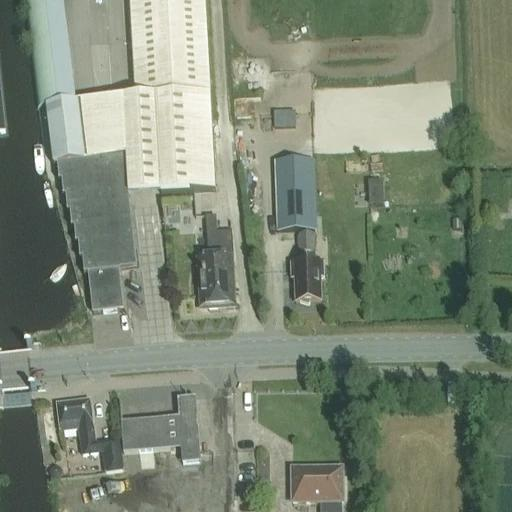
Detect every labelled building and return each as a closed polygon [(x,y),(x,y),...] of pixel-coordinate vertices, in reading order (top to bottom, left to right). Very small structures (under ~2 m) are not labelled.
[(27,0),(38,109),(47,108),(54,168),(57,167),(59,184),(62,183),(63,200),(66,199),(67,215),(70,214),(72,231),(74,230),(76,246),(78,246),(80,262),(83,262),(84,277),(88,277),(93,316),(124,313),(120,274),(121,273),(137,271),(124,160),(85,164),(78,105),(76,105),(62,0),(27,0)] [(216,194),(205,0),(129,0),(135,101),(157,100),(162,197),(216,194)] [(0,135),(9,134),(0,51),(0,135)] [(276,164),(278,234),(312,233),(310,163),(276,164)] [(391,206),(390,181),(375,182),(377,207),(391,206)] [(231,308),(230,296),(234,296),(231,260),(234,260),(232,234),(218,235),(217,219),(206,219),(209,260),(202,261),(203,279),(200,280),(201,298),(204,298),(205,310),(206,310),(209,313),(217,313),(220,309),(231,308)] [(463,232),(462,221),(452,222),(453,232),(463,232)] [(315,256),(314,238),(298,239),(299,267),(291,267),(291,282),(295,282),(296,305),(300,305),(309,308),(310,305),(322,304),(321,281),(324,281),(323,265),(314,266),(313,256),(315,256)] [(121,424),(124,457),(181,452),(182,468),(201,466),(196,400),(179,402),(180,420),(121,424)] [(57,407),(60,434),(79,432),(82,458),(103,455),(106,476),(124,473),(120,443),(96,446),(90,403),(57,407)] [(343,471),(293,472),(293,507),(321,507),(320,511),(342,511),(343,507),(343,471)]
